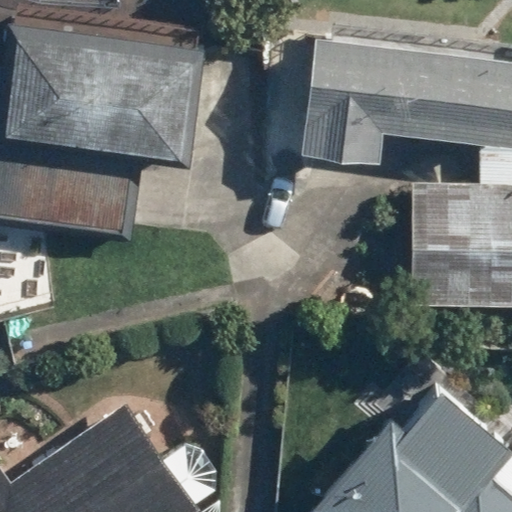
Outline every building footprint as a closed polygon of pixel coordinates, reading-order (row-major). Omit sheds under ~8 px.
[(396,1),(395,20),(308,14),(300,140),(382,145),(384,118),(511,126),(511,27),(436,22),(437,4),(396,1)] [(195,33),(4,18),(0,73),(0,207),(125,217),(131,139),(186,143),(195,33)] [(481,170),(414,169),(411,298),(511,300),(511,139),(482,138),(481,170)] [(511,511),(511,395),(497,414),(421,350),(309,491),(330,508),(327,511),(511,511)] [(0,511),(182,511),(198,502),(126,396),(12,473),(0,454),(0,511)]
